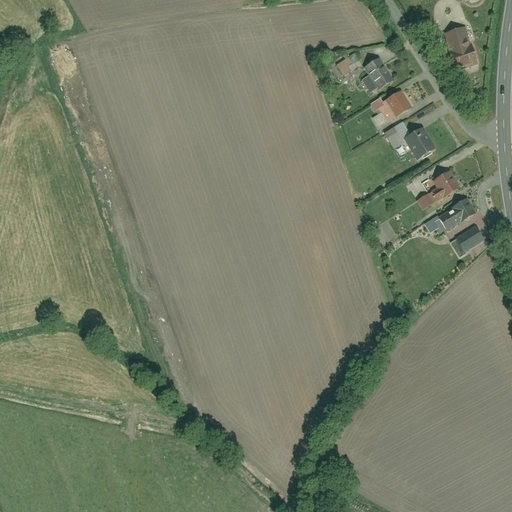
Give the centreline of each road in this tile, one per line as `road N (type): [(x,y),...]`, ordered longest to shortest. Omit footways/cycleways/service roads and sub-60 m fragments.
road 1 (unclassified): [(384,0),(468,127),(503,133)]
road 2 (primary): [(503,133),(511,5)]
